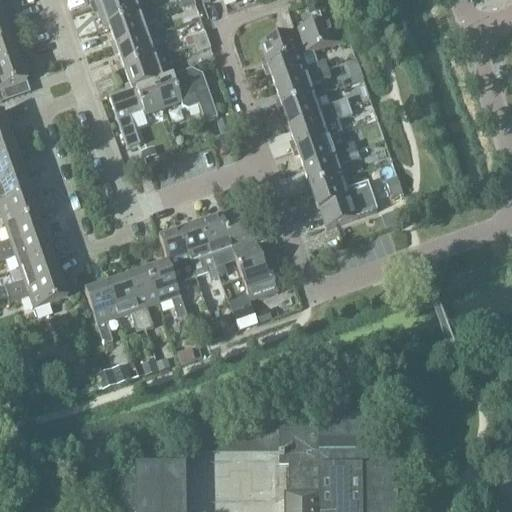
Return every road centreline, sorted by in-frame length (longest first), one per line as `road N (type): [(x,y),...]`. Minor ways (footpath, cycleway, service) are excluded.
road 1 (residential): [(264,164),(308,284),(319,292),(511,220)]
road 2 (residential): [(81,96),(38,120),(82,245),(92,250),(120,239),(121,213)]
road 3 (residential): [(264,164),(217,37),(225,19),(284,0)]
road 4 (residential): [(121,213),(264,164)]
road 5 (residential): [(511,159),(466,29)]
road 6 (residential): [(121,213),(81,96)]
